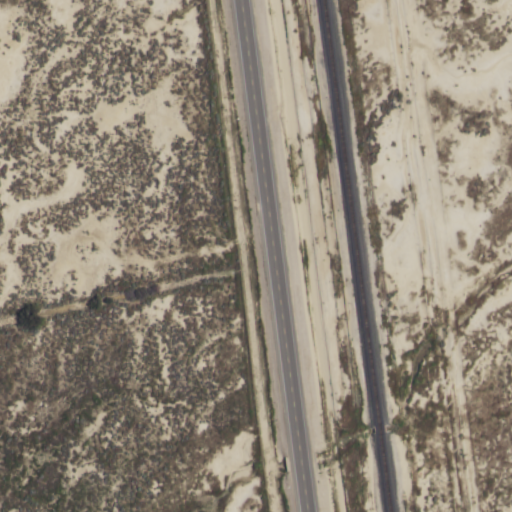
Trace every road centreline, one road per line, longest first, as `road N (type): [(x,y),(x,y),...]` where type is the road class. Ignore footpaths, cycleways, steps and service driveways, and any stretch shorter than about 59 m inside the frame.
road 1 (track): [(466,511),(391,0)]
road 2 (primary): [(309,511),(243,0)]
